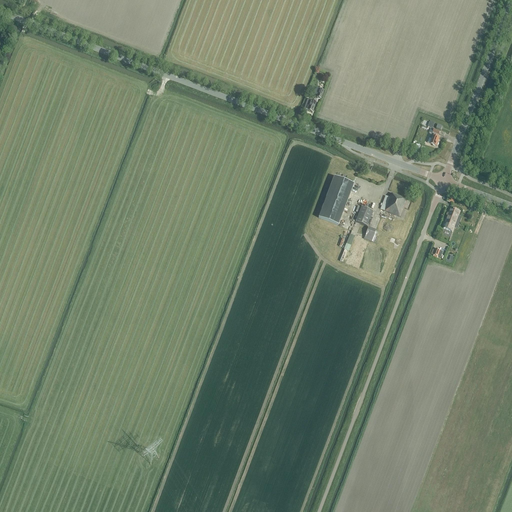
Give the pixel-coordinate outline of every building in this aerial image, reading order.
[(316,103),(308,100),(304,110),(313,113),(316,103)] [(433,128),(432,128),(431,131),(433,132),(433,133),(434,134),(430,144),(437,146),(439,139),(437,138),(438,135),(439,135),(441,132),(434,130),(434,129),(433,128)] [(334,178),(318,219),(338,226),(353,185),(334,178)] [(406,200),(391,194),(390,199),(385,197),(380,210),(389,213),(389,214),(399,218),(406,200)] [(373,213),(361,208),(355,223),(367,227),(373,213)] [(448,219),(456,222),(460,213),(451,210),(448,219)] [(456,222),(448,219),(444,230),(452,233),(456,222)] [(368,242),(372,243),(376,231),(368,229),(365,237),(364,240),(368,242)] [(351,246),(355,236),(353,235),(355,232),(352,231),(347,244),(351,246)]
